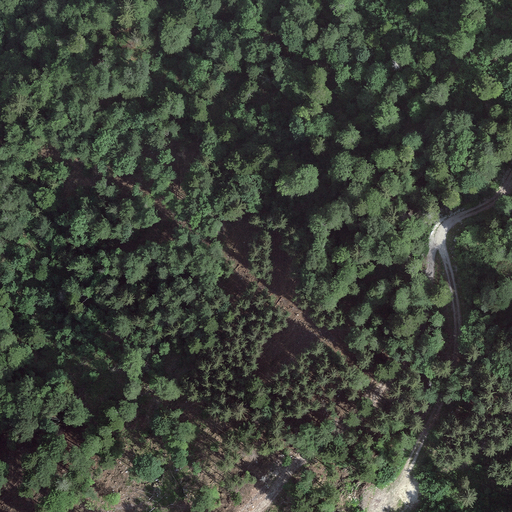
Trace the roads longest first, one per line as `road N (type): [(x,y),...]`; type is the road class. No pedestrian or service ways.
road 1 (track): [(394,508),(453,361),(452,292),(436,239),(450,217),(486,201),(511,164)]
road 2 (track): [(254,511),(407,354),(436,239)]
